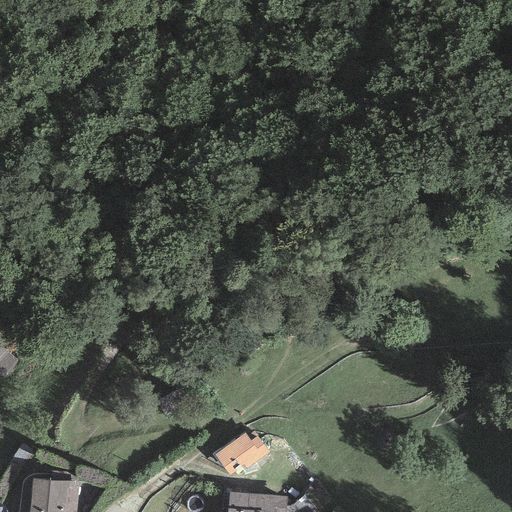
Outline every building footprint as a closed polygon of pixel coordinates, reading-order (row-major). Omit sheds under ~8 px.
[(20,361),(1,344),(0,344),(0,376),(4,380),(20,361)] [(191,399),(182,383),(156,398),(165,414),(191,399)] [(246,427),(215,448),(230,471),(243,462),(246,465),(270,448),(257,430),(251,435),(246,427)] [(79,477),(33,473),(28,511),(72,511),(73,510),(76,510),(79,477)] [(284,511),(287,491),(229,487),(226,511),(284,511)]
